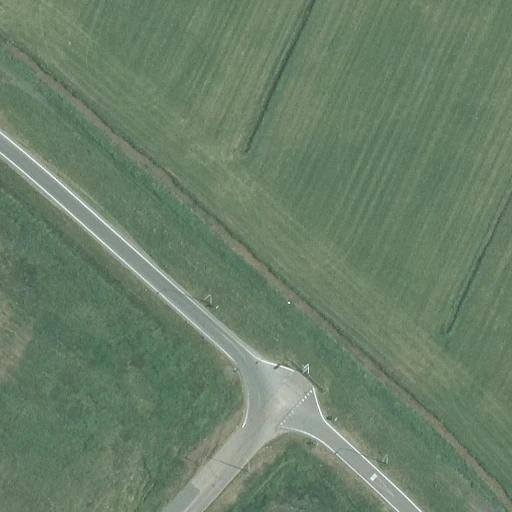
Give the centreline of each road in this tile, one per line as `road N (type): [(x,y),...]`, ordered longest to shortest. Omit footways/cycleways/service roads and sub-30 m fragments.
road 1 (motorway): [(281,401),(49,184),(0,149)]
road 2 (motorway): [(407,511),(281,401)]
road 3 (primary): [(186,511),(281,401)]
